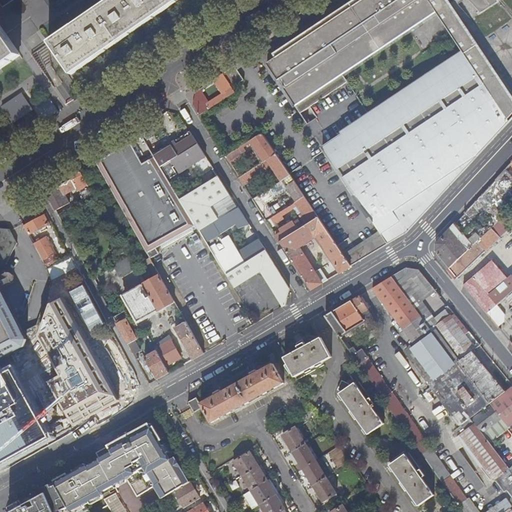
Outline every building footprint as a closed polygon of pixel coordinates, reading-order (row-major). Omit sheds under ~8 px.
[(49,43),(71,74),(175,0),(109,0),(67,30),(49,43)] [(380,234),(388,245),(407,233),(511,119),(511,94),(448,0),(356,0),(351,5),(349,4),(274,55),(276,58),(267,64),(278,81),(282,79),(287,87),(284,89),(300,114),(348,82),(343,75),(436,13),(452,37),(463,53),(368,116),(323,147),(380,234)] [(469,0),(481,13),(499,2),(498,0),(469,0)] [(0,67),(18,54),(0,26),(0,67)] [(146,40),(153,49),(163,42),(157,33),(146,40)] [(244,80),(235,66),(224,74),(233,88),(244,80)] [(91,76),(97,86),(108,79),(101,69),(91,76)] [(233,88),(224,74),(215,81),(227,98),(236,93),(233,88)] [(210,110),(198,92),(196,93),(194,105),(201,116),(210,110)] [(33,110),(22,95),(1,109),(12,124),(33,110)] [(36,107),(45,120),(60,108),(51,96),(36,107)] [(170,162),(171,161),(198,145),(190,132),(170,144),(171,147),(155,156),(155,157),(161,167),(166,164),(170,162)] [(263,133),(227,157),(231,165),(233,163),(254,149),(255,148),(260,155),(258,156),(263,163),(268,160),(278,154),(266,137),(263,133)] [(197,226),(181,200),(161,167),(155,157),(143,164),(127,138),(99,157),(101,159),(97,161),(95,159),(94,160),(150,259),(160,255),(156,250),(197,226)] [(199,157),(204,154),(198,145),(171,161),(175,167),(173,168),(174,171),(199,157)] [(250,172),(240,178),(245,186),(268,171),(268,170),(272,167),(281,182),(292,175),(278,154),(268,160),(263,163),(250,172)] [(184,198),(218,177),(210,165),(178,186),(184,198)] [(237,170),(235,171),(240,178),(250,172),(246,166),(242,168),(242,167),(237,170)] [(94,196),(80,169),(67,178),(69,182),(60,187),(60,188),(47,194),(56,211),(69,203),(65,196),(76,190),(78,192),(86,188),(87,190),(81,193),(85,200),(94,196)] [(497,180),(511,195),(511,174),(507,169),(497,180)] [(305,197),(292,175),(281,182),(276,185),(263,194),(256,198),(253,199),(259,208),(280,194),(278,192),(286,187),(290,193),(287,195),(290,198),(293,196),(296,202),(305,197)] [(197,226),(200,231),(219,220),(211,208),(230,196),(218,177),(184,198),(181,200),(197,226)] [(496,226),(504,218),(511,210),(511,195),(497,180),(475,204),(485,215),(496,226)] [(219,220),(238,208),(230,196),(211,208),(219,220)] [(284,211),(271,219),(273,221),(274,223),(276,225),(300,209),(303,214),(300,216),(300,217),(275,234),(280,242),(319,218),(305,197),(296,202),(289,207),(284,211)] [(200,231),(226,275),(265,251),(259,242),(239,254),(229,238),(219,244),(215,237),(225,231),(236,225),(238,228),(249,225),(238,208),(219,220),(200,231)] [(44,215),(24,226),(29,235),(49,225),(44,215)] [(493,228),(496,226),(485,215),(464,235),(475,246),(493,228)] [(311,291),(328,281),(321,270),(315,273),(299,247),(317,236),(341,274),(351,267),(345,257),(319,218),(280,242),(311,291)] [(511,249),(511,228),(504,218),(496,226),(493,228),(501,237),(511,249)] [(436,251),(450,268),(469,250),(460,239),(464,235),(455,225),(437,244),(436,251)] [(450,268),(458,278),(501,237),(493,228),(475,246),(470,251),(469,250),(450,268)] [(0,359),(24,347),(27,340),(0,287),(0,268),(7,264),(17,244),(10,230),(0,229),(0,359)] [(219,244),(229,238),(225,231),(215,237),(219,244)] [(353,252),(359,262),(388,245),(380,234),(353,252)] [(34,245),(41,257),(47,254),(40,241),(34,245)] [(263,275),(284,308),(286,306),(290,290),(265,251),(226,275),(234,289),(259,273),(263,275)] [(345,257),(351,267),(359,262),(353,252),(345,257)] [(47,269),(57,263),(53,256),(49,258),(47,254),(41,257),(47,269)] [(134,270),(128,258),(114,266),(121,278),(134,270)] [(157,271),(150,259),(146,261),(153,274),(157,271)] [(465,286),(488,314),(511,293),(511,276),(510,279),(493,260),(465,286)] [(471,418),(505,392),(472,351),(458,362),(435,330),(432,332),(401,290),(404,287),(399,279),(395,282),(391,277),(373,288),(396,320),(397,319),(406,331),(397,338),(410,356),(431,383),(427,386),(427,387),(457,428),(471,418)] [(145,288),(158,311),(175,302),(161,278),(145,288)] [(137,323),(158,311),(145,288),(125,299),(137,323)] [(377,325),(360,297),(326,317),(340,337),(351,330),(356,338),(377,325)] [(458,358),(473,348),(450,316),(435,327),(458,358)] [(117,324),(128,345),(135,341),(139,339),(136,334),(134,336),(126,320),(117,324)] [(175,329),(193,360),(204,354),(186,322),(175,329)] [(285,366),(291,374),(294,373),(296,378),(333,358),(323,339),(307,347),(305,343),(298,346),(301,350),(286,358),(289,364),(285,366)] [(135,341),(128,345),(134,355),(140,351),(135,341)] [(150,352),(156,349),(152,341),(146,344),(150,352)] [(156,349),(157,352),(165,366),(181,358),(171,341),(156,349)] [(354,349),(350,352),(462,511),(478,511),(469,499),(468,500),(437,457),(368,358),(363,350),(357,353),(354,349)] [(151,369),(157,381),(169,374),(165,366),(157,352),(142,360),(148,370),(151,369)] [(407,358),(427,386),(431,383),(410,356),(407,358)] [(212,423),(284,383),(274,364),(259,372),(257,370),(252,373),(253,375),(222,392),(221,390),(215,393),(217,395),(201,404),(212,423)] [(370,436),(385,425),(384,423),(387,421),(372,400),(369,402),(356,384),(352,387),(350,384),(343,382),(339,390),(340,391),(343,393),(343,394),(341,395),(370,436)] [(511,387),(505,392),(471,418),(474,422),(490,444),(510,427),(511,428),(511,452),(504,459),(511,468),(511,467),(511,387)] [(202,408),(196,398),(188,403),(194,414),(202,408)] [(474,422),(471,418),(457,428),(461,434),(469,428),(468,427),(474,422)] [(508,469),(490,444),(474,422),(468,427),(469,428),(461,434),(495,479),(508,469)] [(63,477),(55,482),(72,511),(78,508),(104,494),(102,492),(127,478),(126,476),(131,473),(132,475),(145,467),(156,485),(155,486),(162,499),(189,483),(175,458),(170,460),(159,441),(162,440),(154,428),(152,429),(149,425),(122,440),(125,446),(113,453),(106,456),(103,450),(97,453),(101,461),(89,467),(88,466),(69,477),(68,475),(63,477)] [(324,503),(337,494),(297,428),(283,436),(324,503)] [(125,446),(122,440),(110,446),(113,453),(125,446)] [(110,446),(103,450),(106,456),(113,453),(110,446)] [(286,511),(280,501),(283,500),(275,487),(272,488),(263,473),(265,471),(257,458),(255,459),(251,451),(234,462),(249,487),(259,505),(263,511),(286,511)] [(391,465),(419,506),(435,495),(422,478),(426,476),(421,470),(418,472),(406,455),(391,465)] [(511,473),(509,470),(508,469),(495,479),(504,492),(508,490),(511,495),(511,473)] [(71,511),(72,511),(55,482),(43,488),(44,489),(46,494),(28,502),(28,504),(25,505),(23,500),(8,508),(7,511),(71,511)] [(191,482),(175,492),(185,508),(201,498),(191,482)] [(259,505),(249,487),(242,491),(253,509),(259,505)] [(46,494),(44,489),(23,500),(25,505),(28,504),(28,502),(46,494)] [(490,511),(506,511),(509,510),(504,502),(490,511)] [(208,511),(203,503),(188,511),(208,511)]
